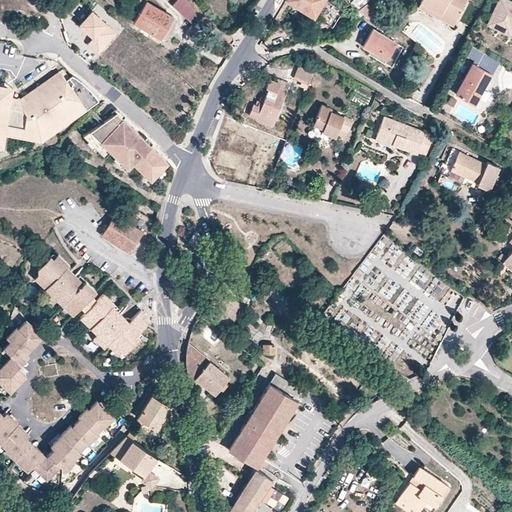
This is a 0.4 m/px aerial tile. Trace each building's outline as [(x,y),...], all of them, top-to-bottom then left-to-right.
[(145,2),(140,0),(132,0),(131,3),(141,9),(145,2)] [(161,38),(174,16),(146,0),(145,2),(141,9),(133,22),(161,38)] [(192,7),(187,0),(176,0),(172,4),(193,24),(198,19),(192,7)] [(326,0),(287,0),(314,17),(315,15),(332,26),(342,10),(326,0)] [(456,19),(466,0),(421,0),(420,2),(442,14),(443,12),(456,19)] [(511,1),(508,0),(497,0),(489,18),(501,24),(498,30),(510,35),(511,31),(511,1)] [(278,25),(290,5),(285,2),(273,22),(278,25)] [(442,14),(420,2),(417,7),(453,26),(456,19),(443,12),(442,14)] [(376,10),(367,3),(358,10),(369,19),(376,10)] [(116,32),(92,12),(80,25),(94,37),(88,43),(99,52),(116,32)] [(501,24),(489,18),(486,24),(498,30),(501,24)] [(199,37),(207,27),(198,19),(193,24),(189,28),(190,29),(199,37)] [(199,37),(190,29),(186,33),(195,41),(199,37)] [(403,47),(373,29),(363,45),(386,59),(384,62),(391,67),(403,47)] [(492,74),(499,61),(473,47),(467,56),(474,60),(473,63),(492,74)] [(314,71),(318,59),(309,55),(304,67),(314,71)] [(484,88),(492,74),(473,63),(456,93),(473,103),(482,87),(484,88)] [(308,84),(314,71),(304,67),(299,65),(294,78),(301,82),(308,84)] [(22,101),(58,75),(63,82),(66,80),(59,70),(20,98),(22,101)] [(5,135),(6,131),(40,137),(79,110),(75,103),(78,101),(82,107),(85,105),(67,79),(66,80),(63,82),(58,75),(22,101),(20,98),(11,96),(13,90),(2,88),(0,89),(0,145),(3,147),(5,135)] [(98,99),(92,90),(86,84),(72,75),(67,79),(85,105),(87,108),(98,99)] [(275,120),(290,84),(277,79),(276,82),(269,79),(266,87),(268,88),(265,97),(261,96),(258,105),(253,103),(250,111),(275,120)] [(476,105),(486,89),(484,88),(482,87),(473,103),(476,105)] [(457,100),(450,96),(447,103),(453,106),(457,100)] [(41,141),(87,108),(85,105),(82,107),(78,101),(75,103),(79,110),(40,137),(6,131),(5,135),(41,141)] [(347,134),(353,120),(331,111),(332,108),(322,104),(313,124),(323,129),(322,131),(336,137),(337,135),(338,131),(347,134)] [(168,160),(117,111),(83,135),(105,156),(110,150),(128,167),(133,162),(150,179),(168,160)] [(275,120),(250,111),(249,114),(274,124),(275,120)] [(418,152),(426,132),(384,115),(377,133),(395,140),(394,144),(417,154),(418,152)] [(255,140),(259,129),(239,122),(234,137),(239,138),(235,150),(218,145),(212,164),(255,179),(260,164),(255,162),(261,144),(255,140)] [(434,135),(426,132),(418,152),(426,155),(434,135)] [(395,140),(377,133),(374,139),(393,147),(394,144),(395,140)] [(489,190),(500,167),(487,161),(486,164),(459,151),(451,169),(478,182),(476,184),(489,190)] [(276,182),(279,174),(273,172),(270,180),(276,182)] [(117,214),(103,235),(131,253),(144,231),(117,214)] [(188,242),(196,250),(206,241),(196,231),(188,242)] [(511,250),(507,257),(503,261),(511,268),(511,250)] [(78,309),(82,305),(87,310),(85,311),(96,322),(93,326),(98,332),(95,335),(96,337),(97,339),(99,342),(101,342),(104,343),(105,342),(107,345),(109,342),(112,339),(123,350),(125,350),(127,350),(128,350),(140,337),(138,334),(148,324),(147,314),(146,313),(141,307),(129,319),(112,303),(114,301),(104,291),(98,298),(93,293),(97,288),(87,278),(84,281),(78,276),(73,270),(69,266),(71,263),(60,253),(55,258),(53,256),(43,266),(45,271),(46,272),(54,281),(51,284),(47,288),(50,290),(49,291),(48,293),(48,296),(49,298),(51,299),(53,299),(55,299),(56,298),(58,296),(64,302),(68,299),(78,309)] [(503,261),(507,257),(502,253),(498,257),(503,261)] [(46,272),(42,275),(51,284),(54,281),(46,272)] [(240,303),(219,289),(203,313),(225,330),(237,313),(234,311),(240,303)] [(68,299),(64,302),(75,312),(78,309),(68,299)] [(85,311),(82,315),(93,326),(96,322),(85,311)] [(244,338),(254,325),(243,317),(234,331),(244,338)] [(12,352),(10,355),(22,362),(30,353),(28,351),(44,334),(28,318),(21,325),(19,324),(8,335),(10,338),(4,344),(12,352)] [(289,326),(280,319),(276,325),(285,331),(289,326)] [(255,346),(265,333),(254,325),(244,338),(255,346)] [(119,353),(123,350),(112,339),(109,342),(119,353)] [(264,353),(274,353),(274,343),(264,343),(264,353)] [(189,378),(195,377),(214,393),(228,377),(187,344),(187,346),(186,359),(187,368),(189,378)] [(27,373),(19,365),(22,362),(10,355),(0,365),(0,375),(2,378),(1,378),(11,388),(13,387),(27,373)] [(304,390),(276,373),(229,450),(257,467),(304,390)] [(170,403),(152,391),(137,415),(155,426),(170,403)] [(98,399),(94,403),(91,406),(89,405),(81,414),(82,416),(75,424),(73,422),(53,443),(56,445),(48,453),(37,465),(41,468),(49,475),(50,474),(62,461),(68,468),(78,457),(75,454),(82,448),(81,447),(87,440),(88,441),(98,431),(97,429),(103,423),(104,424),(114,414),(98,399)] [(130,403),(126,400),(120,408),(125,411),(130,403)] [(0,437),(9,446),(8,447),(28,467),(33,463),(45,451),(28,434),(29,433),(6,411),(4,413),(0,408),(0,437)] [(146,468),(156,455),(129,436),(126,433),(109,451),(142,474),(139,477),(149,484),(155,475),(146,468)] [(34,462),(37,465),(48,453),(45,451),(34,462)] [(98,468),(95,465),(89,470),(94,473),(98,468)] [(416,478),(422,468),(418,466),(412,475),(416,478)] [(439,493),(446,483),(422,468),(416,478),(412,475),(397,497),(419,511),(427,500),(436,506),(443,495),(439,493)] [(248,511),(256,500),(260,502),(274,481),(255,469),(229,511),(248,511)] [(443,495),(449,486),(446,483),(439,493),(443,495)] [(418,511),(419,511),(397,497),(395,501),(412,511),(418,511)] [(71,502),(68,499),(59,511),(68,511),(73,506),(70,504),(71,502)] [(248,511),(254,511),(260,502),(256,500),(248,511)]
